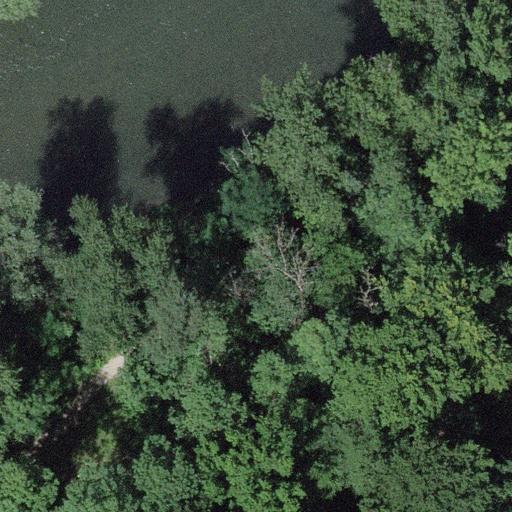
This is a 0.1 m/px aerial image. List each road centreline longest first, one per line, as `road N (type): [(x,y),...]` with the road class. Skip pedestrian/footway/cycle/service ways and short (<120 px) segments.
road 1 (track): [(0,461),(278,237),(511,107)]
road 2 (track): [(511,377),(169,469),(119,472),(5,456)]
